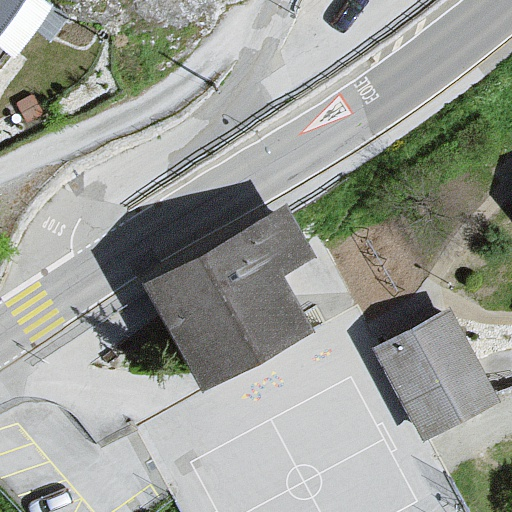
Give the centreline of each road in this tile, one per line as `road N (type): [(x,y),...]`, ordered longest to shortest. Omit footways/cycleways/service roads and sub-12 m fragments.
road 1 (tertiary): [(80,282),(391,91),(511,0)]
road 2 (residential): [(281,0),(254,66),(223,113),(77,219),(71,244),(80,282)]
